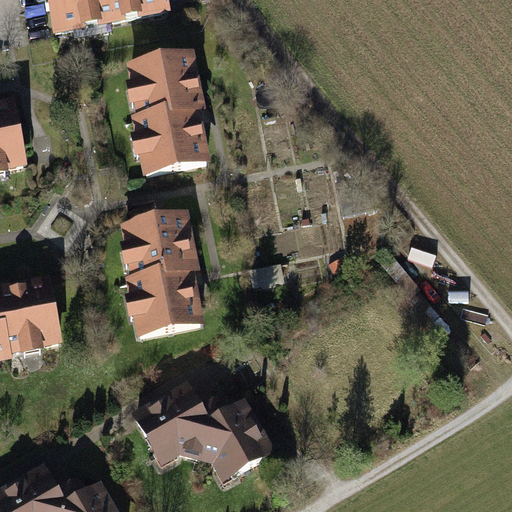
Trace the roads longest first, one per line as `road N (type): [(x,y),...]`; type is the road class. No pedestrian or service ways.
road 1 (track): [(240,0),(511,326)]
road 2 (residential): [(511,388),(307,511)]
